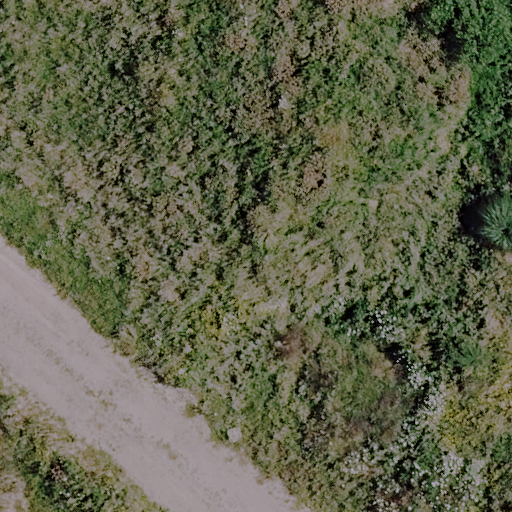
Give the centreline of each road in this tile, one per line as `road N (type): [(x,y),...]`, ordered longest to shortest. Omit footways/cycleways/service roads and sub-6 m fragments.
road 1 (unknown): [(164,0),(0,419)]
road 2 (unknown): [(283,0),(511,163)]
